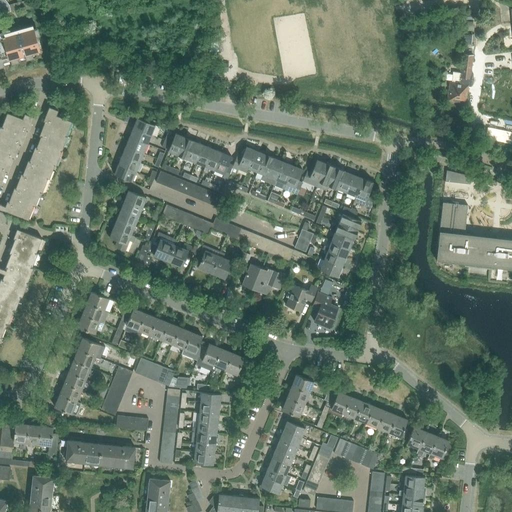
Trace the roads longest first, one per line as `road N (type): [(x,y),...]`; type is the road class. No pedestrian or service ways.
road 1 (residential): [(99,86),(393,141)]
road 2 (residential): [(284,351),(76,266)]
road 3 (residential): [(369,347),(393,141)]
road 4 (residential): [(76,266),(99,86)]
road 5 (residential): [(0,396),(24,392),(76,266)]
road 6 (residential): [(208,473),(229,474),(240,463),(284,351)]
road 7 (residential): [(477,439),(369,347)]
road 8 (residential): [(136,398),(153,405),(147,465),(208,473)]
road 9 (residential): [(393,141),(511,167)]
